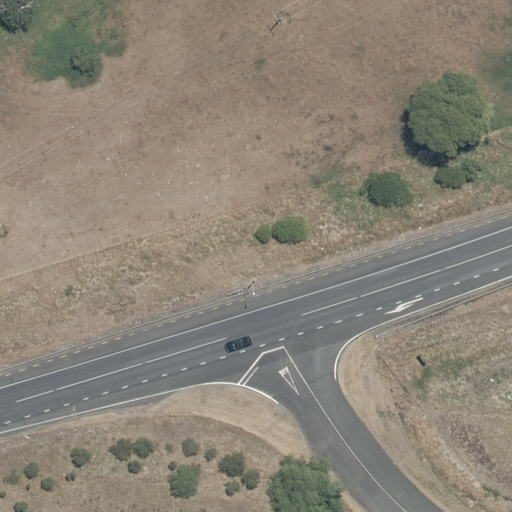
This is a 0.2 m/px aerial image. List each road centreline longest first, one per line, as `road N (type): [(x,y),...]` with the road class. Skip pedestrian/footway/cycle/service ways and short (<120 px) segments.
road 1 (trunk): [(0,409),(284,321)]
road 2 (trunk): [(284,321),(511,247)]
road 3 (unclassified): [(284,321),(336,418),(416,511)]
